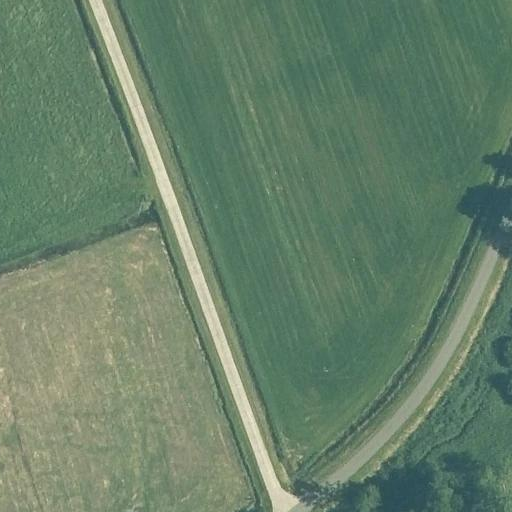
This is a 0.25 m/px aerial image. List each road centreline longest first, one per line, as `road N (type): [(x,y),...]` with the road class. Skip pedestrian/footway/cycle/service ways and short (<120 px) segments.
road 1 (unclassified): [(280,511),(91,0)]
road 2 (unclassified): [(299,511),(415,400),(447,353),(511,207)]
